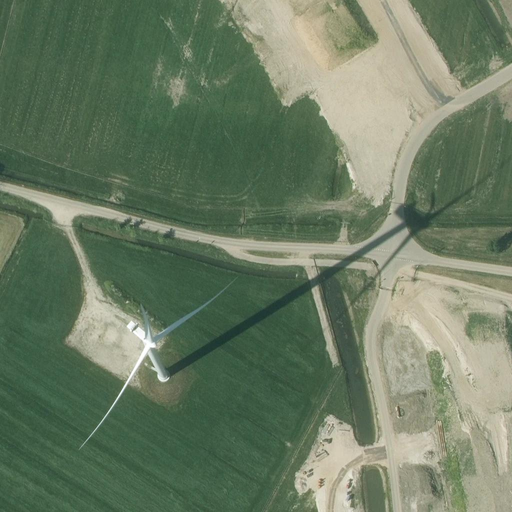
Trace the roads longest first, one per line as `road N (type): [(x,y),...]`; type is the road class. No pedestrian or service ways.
road 1 (unclassified): [(511,272),(338,250),(223,246),(0,182)]
road 2 (unclassified): [(511,243),(377,0)]
